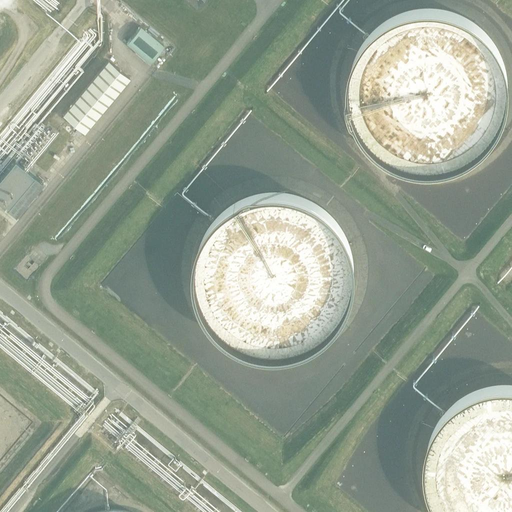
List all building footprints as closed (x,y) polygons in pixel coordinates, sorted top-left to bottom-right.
[(349,68),(347,89),(351,110),(360,129),(373,146),(391,158),(411,165),(432,167),(453,164),(473,155),(489,141),(501,124),(509,104),(511,82),(507,61),(498,42),(484,26),(467,13),(447,6),(425,4),(404,8),(385,17),(368,30),(356,48),(349,68)] [(151,62),(165,46),(141,26),(127,42),(151,62)] [(130,79),(108,60),(62,115),(85,133),(130,79)] [(15,160),(0,177),(0,204),(16,217),(43,184),(15,160)] [(193,247),(191,268),(195,289),(203,308),(217,324),(234,336),(254,344),(275,346),(296,342),(315,334),(332,320),(344,303),(351,283),(354,262),(350,241),(341,222),(328,206),(310,193),(291,186),(269,184),(249,187),(229,196),(213,210),(200,227),(193,247)] [(427,446),(426,467),(429,487),(438,506),(443,511),(511,511),(511,384),(501,383),(480,387),(462,396),(446,410),(434,427),(427,446)]
